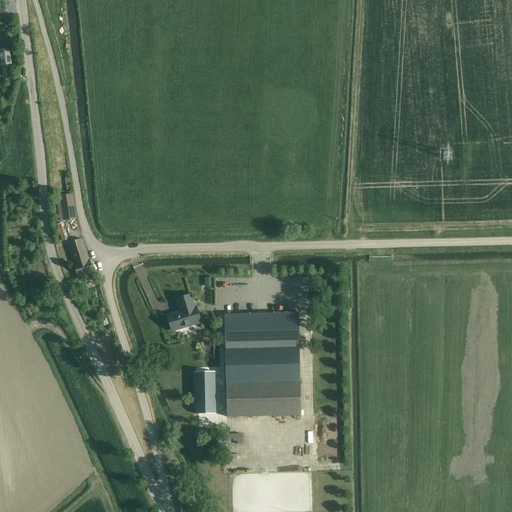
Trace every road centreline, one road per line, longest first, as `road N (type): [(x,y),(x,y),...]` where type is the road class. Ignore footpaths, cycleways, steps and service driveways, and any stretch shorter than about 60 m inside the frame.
road 1 (tertiary): [(21,0),(53,260),(163,511)]
road 2 (unclassified): [(98,260),(157,248),(511,241)]
road 3 (unclassified): [(36,0),(83,223),(98,260)]
road 4 (unclassified): [(163,511),(156,447),(98,260)]
road 5 (track): [(26,333),(55,328),(117,406)]
